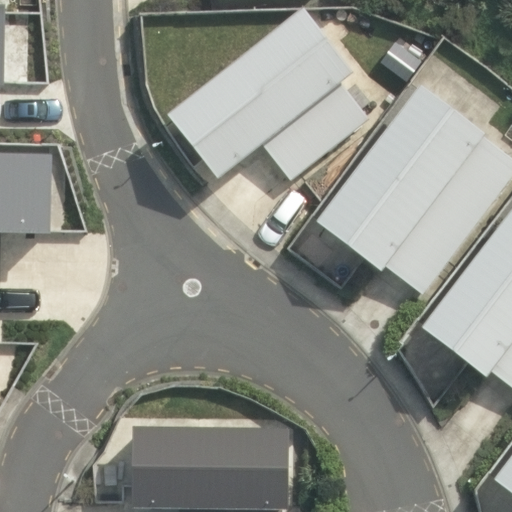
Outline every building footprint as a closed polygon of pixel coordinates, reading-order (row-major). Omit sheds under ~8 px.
[(354,75),(302,9),(168,117),(218,182),(262,146),(291,183),(368,121),(341,85),(354,75)] [(424,297),(511,176),(511,160),(483,139),(486,136),(419,86),(317,224),(382,273),(386,268),(424,297)] [(0,235),(51,237),(52,156),(0,154),(0,235)] [(511,389),(511,210),(421,328),(486,380),(491,373),(511,389)] [(282,511),(283,511),(288,511),(290,430),(133,427),(131,510),(180,511),(179,511),(282,511)] [(511,457),(493,482),(511,496),(511,457)]
